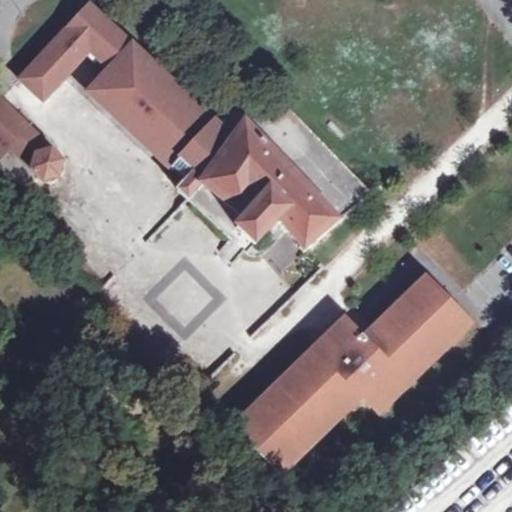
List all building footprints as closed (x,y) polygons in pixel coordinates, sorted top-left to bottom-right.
[(173,83),(90,6),(22,79),(43,99),(68,72),(174,170),(176,169),(175,168),(215,124),(173,83)] [(223,131),(215,124),(175,168),(176,169),(184,177),(174,187),(189,201),(209,219),(231,240),(221,250),(219,248),(218,251),(217,253),(217,256),(218,259),(219,261),(221,263),(223,265),(225,266),(227,267),(230,267),(233,267),(235,266),(237,265),(244,260),(248,261),(251,262),(255,262),(259,261),(262,259),(265,256),(287,233),(304,253),(340,222),(372,197),(276,96),(265,105),(255,94),(244,105),(255,115),(245,125),(238,117),(223,131)] [(61,161),(2,98),(0,100),(0,155),(11,145),(43,178),(55,178),(56,177),(61,161)] [(471,334),(429,289),(366,349),(348,329),(234,437),(280,481),(354,411),(350,408),(360,398),(380,420),(471,334)] [(511,353),(511,331),(494,348),(506,360),(511,353)] [(197,357),(175,378),(195,399),(216,377),(197,357)]
